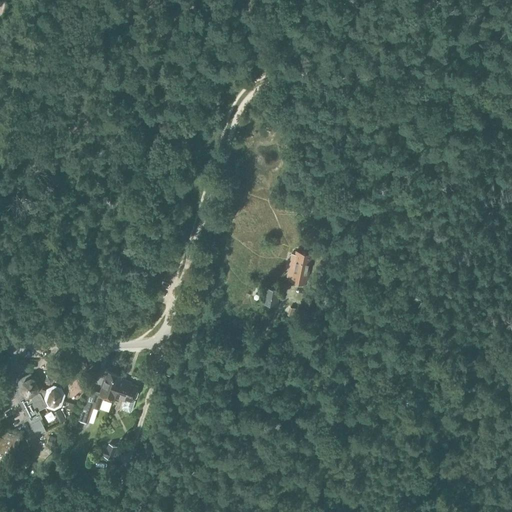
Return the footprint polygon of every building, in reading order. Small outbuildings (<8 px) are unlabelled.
[(308,284),(314,253),(296,250),(290,280),(308,284)] [(281,290),(266,287),(263,303),(278,306),(281,290)] [(84,403),(79,418),(89,422),(96,403),(102,405),(104,399),(108,397),(115,399),(115,397),(121,378),(122,378),(122,376),(109,371),(101,393),(89,389),(84,403)] [(41,380),(33,373),(20,378),(17,387),(23,398),(20,400),(23,406),(24,406),(24,407),(30,404),(37,419),(49,413),(45,405),(48,404),(49,405),(56,407),(62,403),(65,392),(61,385),(54,383),(47,387),(46,391),(42,390),(43,385),(41,380)] [(115,397),(125,400),(127,399),(134,401),(139,386),(125,381),(126,379),(122,378),(121,378),(115,397)] [(43,430),(38,419),(32,421),(37,432),(43,430)] [(21,436),(0,428),(0,450),(15,456),(17,450),(16,450),(21,436)] [(108,447),(102,445),(99,453),(114,458),(118,445),(110,442),(108,447)]
